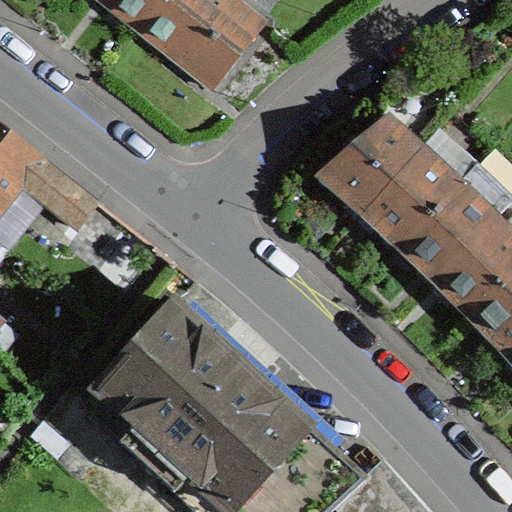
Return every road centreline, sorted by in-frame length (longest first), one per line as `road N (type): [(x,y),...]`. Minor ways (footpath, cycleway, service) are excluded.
road 1 (residential): [(186,207),(350,361),(487,511)]
road 2 (residential): [(186,207),(438,0)]
road 3 (residential): [(0,59),(186,207)]
